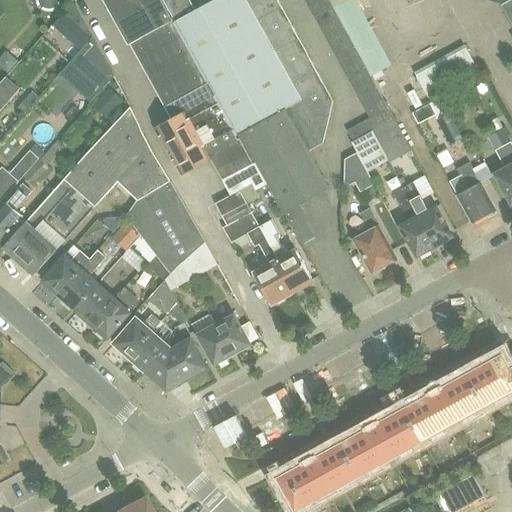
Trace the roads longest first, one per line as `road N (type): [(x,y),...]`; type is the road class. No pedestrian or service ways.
road 1 (unclassified): [(158,442),(479,265)]
road 2 (tertiary): [(158,442),(0,301)]
road 3 (residential): [(32,511),(158,442)]
